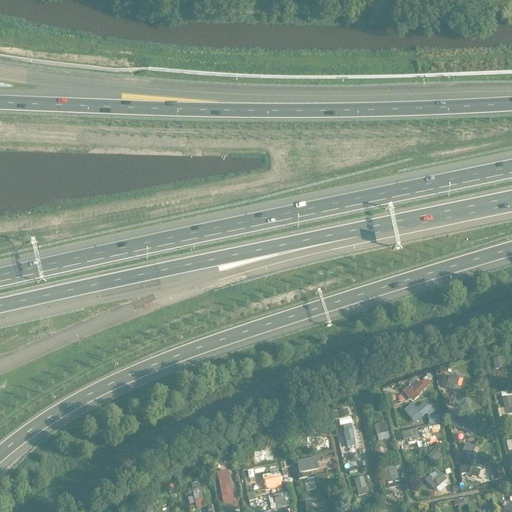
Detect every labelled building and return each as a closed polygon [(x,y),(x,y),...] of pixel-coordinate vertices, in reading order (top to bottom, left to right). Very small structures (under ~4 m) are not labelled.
[(493,360),(495,370),(503,368),(501,359),(493,360)] [(455,391),(459,378),(449,376),(446,389),(455,391)] [(417,397),(425,390),(419,383),(411,390),(410,390),(407,392),(414,401),(418,397),(417,397)] [(467,411),(471,401),(465,399),(464,401),(451,397),(449,405),(467,411)] [(511,414),(511,405),(510,398),(501,400),(505,416),(511,414)] [(434,413),(430,408),(428,409),(424,403),(416,410),(422,417),(425,414),(428,417),(434,413)] [(470,433),(473,425),(459,421),(457,429),(470,433)] [(389,439),(385,423),(374,426),(378,442),(389,439)] [(356,446),(352,425),(344,427),(348,448),(356,446)] [(427,441),(435,434),(429,427),(421,435),(420,434),(417,437),(425,445),(428,442),(427,441)] [(308,450),(306,438),(296,440),(299,452),(308,450)] [(476,457),(478,449),(465,445),(462,452),(476,457)] [(433,464),(441,457),(434,450),(427,458),(424,461),(429,466),(432,464),(433,464)] [(301,465),(303,473),(312,471),(311,463),(301,465)] [(398,481),(395,471),(394,465),(383,467),(387,484),(398,481)] [(481,479),(484,472),(470,468),(468,476),(481,479)] [(281,482),(279,473),(263,477),(265,485),(281,482)] [(444,485),(448,482),(440,474),(437,477),(435,474),(430,478),(433,481),(428,485),(434,491),(443,483),(444,485)] [(355,481),(357,491),(365,489),(363,479),(355,481)] [(234,501),(230,480),(220,482),(225,503),(234,501)] [(305,483),(307,491),(316,489),(315,481),(305,483)] [(192,491),(194,501),(202,499),(200,489),(192,491)] [(285,503),(284,494),(269,498),(271,506),(285,503)] [(326,506),(324,499),(319,500),(319,499),(309,501),(311,509),(326,506)]
